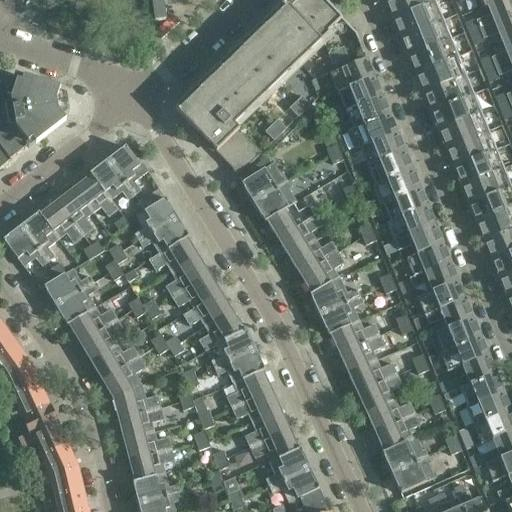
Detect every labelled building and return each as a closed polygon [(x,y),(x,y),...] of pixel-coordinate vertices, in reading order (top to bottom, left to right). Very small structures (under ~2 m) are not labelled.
[(341,30),(336,25),(341,21),(342,20),(322,0),(288,0),(274,14),(250,37),(231,56),(207,79),(188,97),(180,105),(175,110),(216,153),(225,144),(230,139),(239,131),(237,129),(341,30)] [(386,0),(390,10),(394,20),(408,14),(416,10),(423,8),(426,6),(429,5),(437,2),(436,0),(386,0)] [(478,0),(482,9),(487,7),(503,0),(478,0)] [(487,17),(483,19),(485,24),(487,28),(501,22),(511,17),(511,0),(503,0),(487,7),(491,16),(487,17)] [(408,14),(394,20),(394,21),(399,34),(402,39),(408,36),(424,29),(431,27),(441,23),(445,21),(442,15),(437,2),(429,5),(426,6),(423,8),(416,10),(408,14)] [(511,17),(501,22),(487,28),(488,33),(490,37),(494,36),(498,34),(500,39),(502,44),(511,40),(511,17)] [(408,36),(402,39),(405,46),(409,57),(429,49),(439,45),(450,40),(451,40),(452,39),(449,30),(445,21),(441,23),(431,27),(424,29),(408,36)] [(429,49),(409,57),(413,66),(416,75),(421,73),(430,70),(446,63),(451,61),(458,59),(460,58),(458,53),(456,47),(455,45),(453,41),(452,39),(451,40),(450,40),(439,45),(429,49)] [(503,54),(498,56),(500,60),(502,65),(511,61),(511,40),(502,44),(504,49),(506,53),(503,54)] [(344,48),(336,51),(340,63),(348,60),(344,48)] [(340,63),(336,51),(327,54),(332,66),(340,63)] [(421,73),(416,75),(421,87),(424,94),(439,88),(441,87),(454,81),(463,78),(467,76),(463,65),(460,58),(458,59),(451,61),(446,63),(430,70),(421,73)] [(340,70),(344,80),(330,86),(331,87),(328,88),(326,85),(318,89),(322,100),(348,89),(375,79),(367,59),(340,70)] [(511,61),(502,65),(504,70),(506,74),(510,73),(511,71),(511,61)] [(0,148),(10,161),(62,120),(61,119),(66,114),(64,98),(57,96),(57,95),(0,76),(0,148)] [(439,88),(424,94),(428,103),(431,112),(441,108),(445,106),(454,102),(461,100),(467,98),(475,94),(471,84),(467,76),(463,78),(454,81),(441,87),(439,88)] [(375,79),(348,89),(322,100),(326,111),(334,108),(333,105),(352,98),(356,108),(382,97),(375,79)] [(441,108),(431,112),(435,120),(439,131),(450,126),(451,126),(463,121),(469,119),(474,116),(483,113),(479,105),(475,94),(467,98),(461,100),(454,102),(445,106),(441,108)] [(301,97),(295,103),(304,112),(310,107),(301,97)] [(337,136),(390,115),(382,97),(356,108),(359,117),(343,124),(342,122),(333,126),(337,136)] [(304,112),(295,103),(289,109),(298,118),(304,112)] [(327,112),(330,119),(342,114),(339,107),(327,112)] [(320,111),(310,115),(313,123),(323,119),(320,111)] [(450,126),(439,131),(441,136),(446,148),(446,149),(465,142),(480,136),(481,135),(490,131),(487,122),(483,113),(474,116),(469,119),(463,121),(451,126),(450,126)] [(344,120),(342,114),(330,119),(333,125),(344,120)] [(367,135),(371,145),(397,134),(390,115),(337,136),(341,148),(350,145),(348,141),(352,140),(352,141),(367,135)] [(286,130),(277,121),(271,127),(280,136),(286,130)] [(280,136),(271,127),(264,133),(273,142),(280,136)] [(261,154),(255,148),(250,142),(244,137),(239,131),(230,139),(225,144),(216,153),(221,159),(227,164),(231,169),(232,170),(237,178),(247,167),(252,163),(261,154)] [(465,142),(446,149),(450,159),(453,168),(464,164),(466,163),(484,156),(498,150),(494,140),(490,131),(481,135),(480,136),(465,142)] [(371,145),(360,149),(368,167),(405,152),(397,134),(371,145)] [(336,147),(327,151),(330,159),(339,155),(336,147)] [(125,148),(107,162),(134,197),(138,202),(144,197),(141,192),(134,184),(148,173),(143,164),(139,166),(125,148)] [(464,164),(453,168),(458,178),(461,187),(467,184),(472,182),(491,174),(495,172),(499,171),(505,168),(502,160),(498,150),(484,156),(466,163),(464,164)] [(412,171),(405,152),(368,167),(375,186),(386,182),(412,171)] [(339,155),(330,159),(333,166),(342,162),(339,155)] [(134,197),(107,162),(90,175),(91,177),(111,202),(121,194),(128,202),(134,197)] [(241,186),(253,204),(287,183),(283,177),(281,178),(273,165),(241,186)] [(467,184),(461,187),(465,197),(469,205),(475,203),(499,193),(503,191),(511,187),(511,184),(510,179),(505,168),(499,171),(495,172),(491,174),(472,182),(467,184)] [(359,171),(352,174),(355,181),(362,178),(359,171)] [(379,206),(420,190),(412,171),(386,182),(375,186),(371,188),(379,206)] [(110,202),(91,178),(74,190),(93,215),(101,209),(109,219),(118,212),(110,202)] [(265,223),(266,222),(294,205),(296,204),(288,191),(291,190),(287,183),(253,204),(265,223)] [(352,187),(342,191),(345,198),(355,194),(352,187)] [(475,203),(469,205),(472,214),(475,219),(476,223),(511,208),(511,187),(503,191),(499,193),(475,203)] [(74,190),(57,203),(84,238),(90,245),(96,240),(91,234),(93,231),(85,220),(93,215),(74,190)] [(146,212),(164,200),(158,190),(138,202),(146,212)] [(420,190),(379,206),(383,215),(397,209),(401,219),(428,208),(420,190)] [(355,194),(345,198),(348,205),(358,202),(355,194)] [(363,200),(367,210),(377,207),(373,196),(363,200)] [(146,212),(138,217),(135,218),(143,231),(134,237),(139,242),(151,235),(159,230),(176,219),(165,200),(146,212)] [(138,217),(146,212),(138,202),(131,207),(138,217)] [(40,216),(53,233),(59,241),(66,236),(74,245),(84,238),(57,203),(40,216)] [(294,205),(266,222),(277,241),(315,217),(309,206),(298,213),(294,205)] [(377,207),(367,210),(371,222),(381,218),(377,207)] [(405,228),(391,234),(388,235),(387,234),(378,237),(382,248),(391,244),(394,243),(435,226),(428,208),(401,219),(405,228)] [(511,208),(476,223),(480,233),(484,242),(511,230),(511,208)] [(38,214),(21,228),(48,263),(54,258),(48,250),(59,241),(53,233),(40,216),(38,214)] [(315,217),(277,241),(289,259),(308,247),(316,242),(311,233),(322,228),(315,217)] [(119,232),(128,225),(123,218),(114,225),(119,232)] [(176,219),(159,230),(151,235),(139,242),(144,250),(152,244),(159,255),(168,250),(168,251),(187,240),(186,239),(188,238),(176,219)] [(435,226),(394,243),(398,252),(412,246),(416,255),(443,244),(435,226)] [(3,241),(18,260),(24,268),(35,259),(42,268),(48,263),(21,228),(3,241)] [(368,228),(359,231),(362,239),(371,235),(368,228)] [(511,230),(484,242),(487,251),(491,260),(506,254),(511,252),(511,251),(511,230)] [(371,235),(362,239),(364,246),(374,243),(371,235)] [(168,250),(159,256),(149,262),(155,273),(166,266),(170,274),(179,269),(197,258),(187,240),(168,251),(168,250)] [(103,252),(97,242),(91,246),(96,256),(103,252)] [(308,247),(289,259),(300,278),(338,254),(331,243),(321,249),(316,242),(308,247)] [(406,271),(407,274),(403,276),(401,271),(394,274),(398,284),(409,280),(450,262),(443,244),(416,255),(420,265),(406,271)] [(118,245),(109,251),(113,257),(122,252),(118,245)] [(96,256),(91,246),(84,250),(90,260),(96,256)] [(506,254),(491,260),(495,271),(499,279),(502,277),(508,275),(511,273),(511,251),(511,252),(506,254)] [(122,252),(113,257),(117,264),(127,258),(122,252)] [(338,254),(300,278),(311,295),(331,283),(339,278),(334,271),(344,264),(338,254)] [(179,269),(170,274),(175,282),(165,288),(172,299),(209,276),(197,258),(179,269)] [(115,262),(105,268),(109,274),(119,268),(115,262)] [(450,262),(409,280),(398,284),(402,296),(414,291),(413,289),(428,283),(431,292),(457,281),(450,262)] [(66,274),(60,265),(53,269),(59,279),(66,274)] [(119,268),(109,274),(113,281),(123,275),(119,268)] [(59,279),(53,269),(46,273),(52,283),(59,279)] [(138,277),(134,270),(124,276),(128,282),(138,277)] [(52,283),(45,288),(56,307),(93,285),(89,278),(80,283),(73,271),(64,276),(52,283)] [(502,277),(499,279),(502,286),(504,292),(506,297),(510,295),(511,294),(511,273),(508,275),(502,277)] [(209,276),(172,299),(178,310),(189,303),(193,309),(219,293),(209,276)] [(388,277),(378,281),(381,288),(391,284),(388,277)] [(331,283),(311,295),(310,296),(319,317),(360,298),(356,290),(347,295),(340,278),(339,278),(331,283)] [(435,302),(421,308),(417,307),(408,311),(413,321),(424,317),(465,301),(457,281),(431,292),(435,302)] [(391,284),(381,288),(384,295),(394,292),(391,284)] [(93,285),(56,307),(66,322),(65,323),(67,326),(69,325),(96,310),(88,297),(97,291),(93,285)] [(362,297),(367,308),(382,301),(377,290),(362,297)] [(219,293),(193,309),(193,310),(183,317),(190,328),(200,321),(205,330),(232,313),(219,293)] [(360,298),(319,317),(329,337),(330,336),(351,327),(359,322),(353,309),(363,305),(360,298)] [(138,299),(128,305),(132,312),(142,306),(138,299)] [(153,301),(143,307),(147,313),(157,308),(153,301)] [(465,301),(424,317),(413,321),(418,333),(427,329),(426,327),(443,320),(446,329),(472,318),(465,301)] [(142,306),(132,312),(136,319),(146,313),(142,306)] [(157,308),(147,313),(151,320),(161,314),(157,308)] [(96,310),(69,325),(80,344),(117,322),(111,311),(100,317),(96,310)] [(232,313),(205,330),(208,336),(198,342),(206,353),(215,347),(246,331),(245,331),(243,332),(232,313)] [(405,317),(395,321),(398,328),(408,324),(405,317)] [(427,358),(439,353),(480,337),(472,318),(446,329),(451,339),(436,345),(435,346),(433,346),(432,345),(423,348),(427,358)] [(117,322),(80,344),(91,362),(118,346),(113,338),(123,332),(117,322)] [(351,327),(330,336),(339,356),(379,337),(374,326),(363,331),(359,322),(351,327)] [(408,324),(398,328),(401,336),(410,332),(408,324)] [(3,327),(0,328),(0,357),(17,346),(3,327)] [(211,362),(214,369),(255,352),(246,331),(215,347),(220,358),(211,362)] [(160,336),(151,342),(155,349),(164,343),(160,336)] [(379,337),(339,356),(348,376),(368,365),(377,362),(372,353),(384,348),(379,337)] [(480,337),(439,353),(436,355),(427,359),(429,363),(432,371),(441,367),(439,363),(443,362),(443,364),(458,358),(461,366),(487,355),(480,337)] [(175,338),(166,344),(170,351),(179,345),(175,338)] [(164,343),(155,349),(159,356),(168,350),(164,343)] [(179,345),(170,351),(174,357),(183,352),(179,345)] [(17,346),(0,357),(0,371),(1,373),(0,373),(0,379),(30,365),(17,346)] [(118,346),(91,362),(102,380),(139,359),(133,348),(123,354),(118,346)] [(255,352),(214,369),(217,377),(227,373),(233,386),(242,381),(242,382),(243,382),(264,372),(255,352)] [(443,396),(454,391),(495,374),(487,355),(461,366),(466,376),(451,383),(451,384),(449,385),(447,382),(438,385),(443,396)] [(421,357),(412,361),(414,368),(424,364),(421,357)] [(139,359),(102,380),(113,399),(142,387),(135,375),(146,369),(139,359)] [(368,365),(348,376),(357,395),(397,376),(392,365),(381,370),(377,362),(368,365)] [(424,364),(414,368),(417,375),(427,372),(424,364)] [(30,365),(0,379),(0,387),(7,383),(14,397),(40,385),(30,365)] [(193,372),(182,376),(185,383),(195,379),(193,372)] [(243,382),(242,382),(233,386),(236,394),(226,399),(231,410),(271,392),(262,373),(243,382)] [(495,374),(454,391),(458,400),(473,394),(477,403),(502,392),(495,374)] [(397,376),(357,395),(366,415),(386,405),(395,401),(391,392),(402,387),(397,376)] [(195,379),(185,383),(188,390),(198,386),(195,379)] [(40,385),(14,397),(20,411),(11,415),(14,422),(23,417),(23,418),(49,406),(40,385)] [(142,387),(113,399),(118,420),(160,409),(157,398),(146,401),(142,388),(142,387)] [(189,392),(178,396),(181,403),(191,399),(189,392)] [(271,392),(231,410),(236,421),(248,416),(252,425),(281,412),(271,392)] [(466,419),(469,428),(510,411),(502,392),(477,403),(481,413),(466,419)] [(451,393),(443,396),(447,407),(456,404),(451,393)] [(437,397),(428,401),(430,409),(440,405),(437,397)] [(191,399),(181,403),(184,411),(194,407),(191,399)] [(386,405),(366,415),(375,435),(415,415),(410,404),(399,409),(395,401),(386,405)] [(440,405),(430,409),(433,416),(443,412),(440,405)] [(49,406),(23,418),(30,433),(21,437),(23,442),(58,426),(49,406)] [(160,409),(118,420),(124,441),(154,433),(152,424),(164,421),(160,409)] [(511,415),(510,411),(469,428),(470,429),(458,433),(463,445),(471,441),(470,438),(473,437),(473,438),(488,431),(492,440),(511,432),(511,415)] [(281,412),(252,425),(256,433),(245,439),(250,449),(290,431),(281,412)] [(208,413),(198,417),(201,424),(211,420),(208,413)] [(415,415),(375,435),(383,454),(407,443),(413,440),(409,431),(420,426),(415,415)] [(211,420),(201,424),(203,431),(214,427),(211,420)] [(58,426),(23,442),(26,448),(35,444),(42,459),(68,447),(58,426)] [(290,431),(250,449),(254,460),(265,456),(269,465),(298,450),(290,431)] [(481,457),(482,458),(479,459),(477,456),(469,459),(473,470),(485,465),(511,454),(511,432),(492,440),(496,450),(481,457)] [(154,433),(124,441),(129,462),(171,451),(168,439),(157,442),(154,433)] [(204,434),(194,438),(196,445),(207,441),(204,434)] [(407,443),(383,454),(382,454),(391,475),(428,458),(425,451),(422,451),(416,438),(413,440),(407,443)] [(455,438),(445,441),(448,449),(458,445),(455,438)] [(207,441),(196,445),(199,452),(210,448),(207,441)] [(458,445),(448,449),(451,456),(461,453),(458,445)] [(38,475),(40,480),(77,467),(68,447),(42,459),(48,471),(38,475)] [(265,481),(269,489),(309,470),(300,449),(298,450),(269,465),(275,477),(265,481)] [(171,451),(129,462),(135,483),(165,475),(163,466),(174,463),(171,451)] [(224,453),(213,457),(216,464),(226,460),(224,453)] [(511,454),(485,465),(473,470),(478,481),(486,478),(485,475),(488,473),(489,474),(503,468),(507,478),(511,475),(511,454)] [(428,458),(391,475),(401,495),(426,483),(435,480),(428,466),(431,465),(428,458)] [(226,460),(216,464),(219,471),(229,468),(226,460)] [(77,467),(40,480),(42,485),(52,483),(55,496),(82,489),(77,467)] [(309,470),(269,489),(272,496),(282,491),(288,505),(298,500),(318,490),(309,470)] [(165,475),(135,483),(133,483),(138,505),(181,494),(179,486),(168,489),(165,475)] [(497,494),(500,502),(511,497),(511,475),(507,478),(511,488),(497,494)] [(220,476),(210,480),(213,487),(223,483),(220,476)] [(223,483),(213,487),(215,495),(226,491),(223,483)] [(458,500),(460,508),(462,507),(463,511),(486,511),(480,499),(472,503),(464,484),(453,488),(458,500)] [(82,489),(55,496),(59,511),(57,511),(84,511),(87,511),(82,489)] [(318,490),(298,500),(304,511),(328,511),(318,491),(319,490),(318,490)] [(238,493),(228,497),(231,504),(241,500),(238,493)] [(445,493),(436,497),(442,511),(463,511),(462,507),(460,508),(453,511),(450,502),(449,503),(445,493)] [(181,494),(138,505),(140,511),(175,511),(173,504),(183,501),(181,494)] [(442,511),(436,497),(427,501),(431,511),(430,511),(442,511)] [(511,497),(500,502),(504,511),(511,508),(511,497)] [(241,500),(231,504),(234,511),(244,508),(241,500)]
